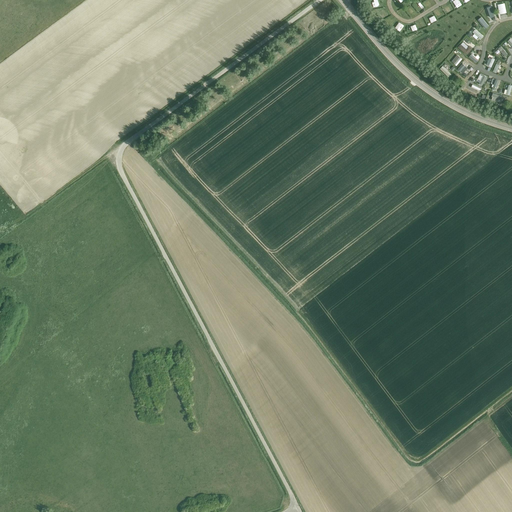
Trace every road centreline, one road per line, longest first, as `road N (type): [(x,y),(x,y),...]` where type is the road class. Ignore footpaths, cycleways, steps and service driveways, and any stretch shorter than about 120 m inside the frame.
road 1 (unclassified): [(296,507),(118,155),(320,0)]
road 2 (tertiary): [(511,128),(442,100),(396,63),(342,0)]
